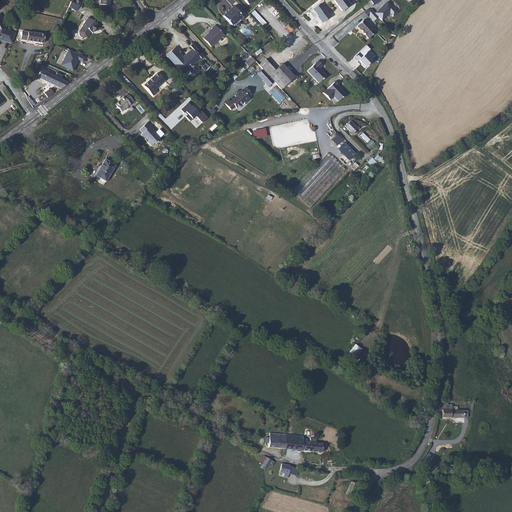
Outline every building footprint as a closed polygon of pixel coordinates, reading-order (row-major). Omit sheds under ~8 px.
[(350,5),(345,0),(334,0),(334,1),(342,11),(350,5)] [(390,12),(394,16),(399,11),(388,0),(375,13),(379,16),(382,20),(390,12)] [(332,16),(322,3),(314,8),(320,16),(318,17),(323,23),(332,16)] [(233,6),(223,16),(232,25),(242,16),(233,6)] [(368,8),(364,12),(368,16),(374,21),(379,16),(375,13),(371,8),(368,8)] [(0,40),(6,42),(9,36),(10,36),(11,32),(4,29),(1,23),(3,22),(0,16),(0,38),(1,39),(0,40)] [(242,16),(232,25),(233,27),(243,18),(242,16)] [(94,30),(98,25),(88,17),(82,26),(78,32),(79,36),(82,38),(87,37),(91,32),(93,29),(94,30)] [(375,32),(363,20),(357,26),(368,38),(375,32)] [(224,35),(214,25),(211,28),(212,29),(208,33),(203,38),(211,47),(224,35)] [(52,42),(58,27),(54,26),(49,41),(52,42)] [(43,43),(45,34),(22,31),(20,39),(43,43)] [(6,42),(11,44),(12,40),(15,33),(11,32),(10,36),(9,36),(6,42)] [(193,44),(190,46),(192,49),(197,54),(200,52),(193,44)] [(366,45),(353,57),(365,69),(373,60),(369,56),(373,52),(366,45)] [(203,56),(200,52),(197,54),(192,49),(185,55),(186,56),(183,58),(178,52),(180,50),(177,46),(166,56),(183,74),(188,69),(192,73),(198,68),(194,64),(203,56)] [(73,72),(79,60),(83,63),(86,58),(65,48),(57,64),(73,72)] [(248,67),(255,61),(252,57),(245,63),(248,67)] [(290,57),(287,60),(299,74),(303,70),(290,57)] [(265,60),(259,65),(262,69),(268,75),(274,81),(281,89),(285,86),(289,82),(294,77),(282,64),(275,70),(265,60)] [(322,65),(318,61),(307,71),(319,83),(326,76),(322,73),(321,73),(320,72),(320,71),(318,69),(322,65)] [(33,75),(61,88),(68,83),(61,79),(55,76),(37,68),(33,75)] [(268,75),(262,69),(257,74),(262,80),(268,75)] [(158,73),(144,85),(153,96),(158,92),(155,89),(165,81),(158,73)] [(268,75),(262,80),(268,87),(274,81),(268,75)] [(178,83),(175,80),(169,85),(172,88),(178,83)] [(335,81),(323,93),(330,100),(333,97),(338,102),(345,95),(342,91),(340,90),(340,89),(338,86),(338,85),(335,81)] [(44,93),(48,98),(53,93),(50,88),(44,93)] [(229,100),(225,104),(231,110),(235,106),(236,108),(243,101),(245,103),(250,99),(248,97),(251,94),(246,88),(242,90),(237,93),(238,94),(235,97),(230,101),(229,100)] [(285,94),(290,99),(295,93),(290,88),(285,94)] [(115,105),(121,112),(130,104),(133,101),(127,94),(124,97),(123,97),(115,105)] [(188,103),(181,110),(184,114),(186,112),(188,114),(185,116),(190,121),(196,115),(202,122),(208,117),(201,110),(198,113),(194,109),(195,108),(192,105),(191,106),(188,103)] [(213,108),(209,112),(216,120),(219,118),(214,112),(215,111),(213,108)] [(148,111),(145,114),(149,119),(153,116),(148,111)] [(307,120),(270,128),(272,137),(308,129),(307,120)] [(358,129),(351,121),(345,126),(352,134),(358,129)] [(142,133),(140,135),(144,138),(146,138),(148,141),(147,142),(151,146),(154,143),(156,143),(159,140),(159,138),(155,134),(156,133),(146,123),(139,129),(142,133)] [(254,139),(267,137),(265,128),(252,130),(254,139)] [(314,132),(278,140),(279,148),(316,140),(314,132)] [(360,135),(367,142),(369,140),(363,133),(360,135)] [(357,155),(338,135),(333,140),(340,147),(337,150),(349,162),(357,155)] [(345,169),(328,154),(292,192),(310,208),(345,169)] [(362,163),(356,158),(348,167),(354,173),(362,163)] [(95,175),(106,182),(109,176),(115,166),(105,160),(95,175)] [(353,179),(358,184),(370,170),(365,166),(353,179)] [(453,405),(442,405),(441,411),(446,411),(445,418),(468,418),(469,411),(454,411),(453,405)] [(267,447),(282,449),(284,435),(269,433),(269,438),(265,438),(265,442),(268,443),(267,447)] [(284,435),(282,449),(320,454),(321,445),(315,444),(315,440),(307,439),(307,441),(303,440),(303,437),(284,435)] [(265,457),(261,464),(260,467),(263,468),(265,465),(268,467),(269,465),(272,467),(274,462),(265,457)] [(283,476),(287,478),(289,473),(291,466),(282,464),(280,472),(284,472),(283,476)] [(338,495),(344,498),(350,485),(344,482),(338,495)]
